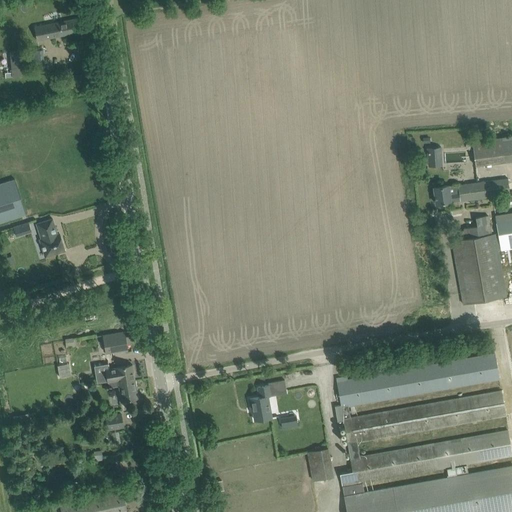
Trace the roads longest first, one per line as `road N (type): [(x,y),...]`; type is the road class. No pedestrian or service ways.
road 1 (tertiary): [(160,381),(92,0)]
road 2 (unclassified): [(160,381),(511,322)]
road 3 (track): [(157,273),(0,323)]
road 4 (tertiary): [(183,511),(160,381)]
